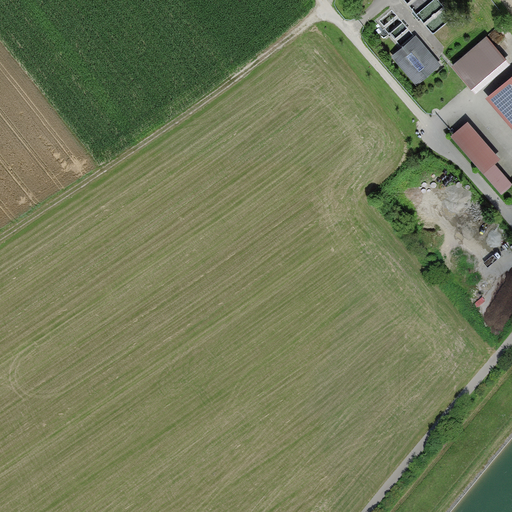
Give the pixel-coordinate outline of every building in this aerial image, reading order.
[(393,58),(417,84),(440,64),(416,37),(393,58)] [(454,64),(472,85),(503,59),(486,38),(454,64)] [(508,64),(503,59),(472,85),(476,90),(508,64)] [(511,79),(495,94),(511,113),(511,79)] [(470,125),(458,135),(504,190),(511,184),(492,162),(497,158),(470,125)]
